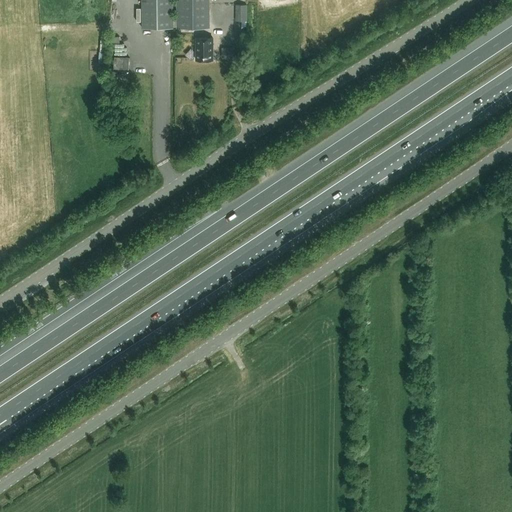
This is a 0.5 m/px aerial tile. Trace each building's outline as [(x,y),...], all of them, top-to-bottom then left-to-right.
[(174,28),(173,0),(141,0),(142,28),(174,28)] [(209,0),(176,0),(177,28),(210,28),(209,0)] [(247,5),(235,5),(235,21),(246,21),(247,5)] [(196,60),(213,60),(213,37),(196,37),(196,60)] [(225,47),(225,57),(238,57),(238,46),(225,47)]
